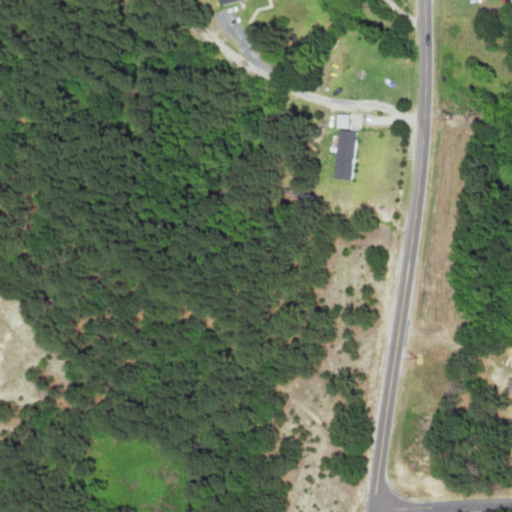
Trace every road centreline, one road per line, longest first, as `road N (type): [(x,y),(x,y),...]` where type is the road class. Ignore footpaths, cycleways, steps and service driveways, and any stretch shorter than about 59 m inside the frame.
road 1 (tertiary): [(372,511),(424,142),(425,0)]
road 2 (residential): [(511,502),(373,510)]
